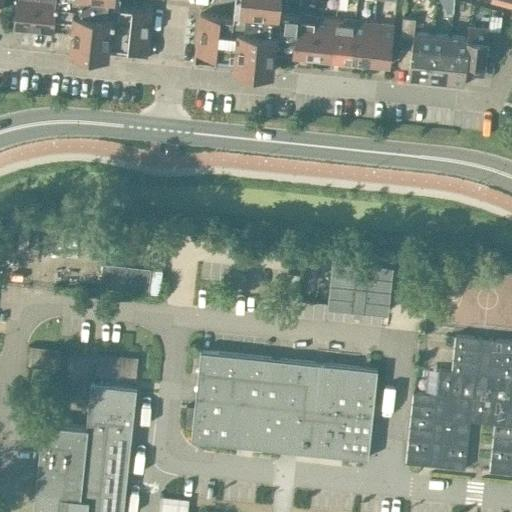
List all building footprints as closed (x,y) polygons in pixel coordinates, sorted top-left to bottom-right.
[(16,0),(14,24),(34,26),(36,0),(16,0)] [(55,0),(36,0),(34,26),(53,28),(55,0)] [(55,0),(53,28),(71,30),(69,49),(109,53),(110,45),(114,4),(114,0),(55,0)] [(294,53),(298,13),(280,11),(280,0),(240,0),(239,17),(234,57),(233,66),(274,71),(276,51),(294,53)] [(129,46),(133,6),(114,4),(110,45),(129,46)] [(133,6),(129,46),(149,48),(153,8),(133,6)] [(216,55),(220,15),(200,13),(196,53),(216,55)] [(298,13),(294,53),(313,55),(317,15),(298,13)] [(220,15),(216,55),(234,57),(239,17),(220,15)] [(313,55),(332,57),(336,17),(317,15),(313,55)] [(402,25),(414,27),(415,17),(403,16),(402,25)] [(332,57),(351,59),(355,19),(336,17),(332,57)] [(370,61),(374,21),(355,19),(351,59),(370,61)] [(394,23),(374,21),(370,61),(390,63),(394,23)] [(413,36),(414,31),(414,27),(402,25),(401,35),(413,36)] [(465,72),(465,73),(483,74),(486,53),(498,54),(500,30),(488,29),(488,27),(468,25),(467,37),(468,37),(464,72),(465,72)] [(413,36),(412,49),(411,58),(399,56),(398,65),(410,67),(408,79),(427,81),(432,33),(414,31),(413,36)] [(450,35),(432,33),(427,81),(445,83),(450,35)] [(401,35),(400,48),(412,49),(413,36),(401,35)] [(467,37),(450,35),(445,83),(464,85),(465,73),(465,72),(464,72),(468,37),(467,37)] [(411,58),(412,49),(400,48),(399,56),(411,58)] [(333,256),(328,304),(388,310),(393,262),(333,256)] [(102,262),(99,286),(149,291),(151,267),(102,262)] [(455,335),(452,370),(439,369),(437,392),(413,389),(413,393),(406,461),(427,463),(465,467),(470,420),(495,422),(489,470),(511,472),(511,375),(510,376),(511,360),(511,340),(455,334),(455,335)] [(192,429),(191,439),(215,441),(253,445),(279,448),(296,450),(332,453),(343,455),(368,457),(374,404),(374,402),(377,368),(371,367),(368,367),(272,357),(270,357),(252,355),(201,349),(200,359),(198,377),(195,402),(195,403),(192,429)] [(131,380),(116,378),(115,384),(91,382),(86,426),(42,421),(32,511),(123,511),(136,387),(131,386),(131,380)]
